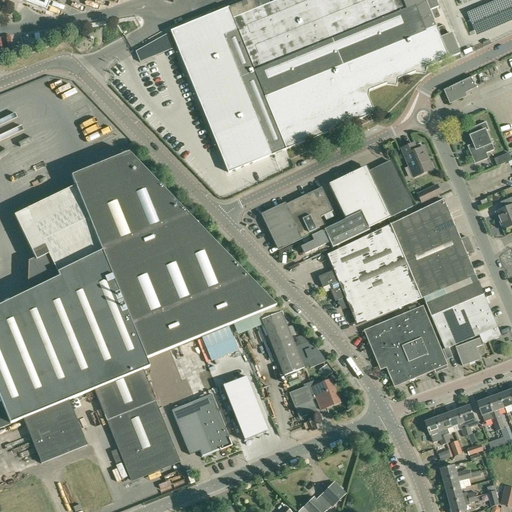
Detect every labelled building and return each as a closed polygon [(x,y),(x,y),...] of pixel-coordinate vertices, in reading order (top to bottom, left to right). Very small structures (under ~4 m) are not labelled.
[(228,8),(170,31),(228,173),(286,149),(374,113),(368,97),(368,91),(386,84),(396,85),(397,79),(415,72),(425,73),(426,68),(449,58),(448,58),(460,54),(451,33),(447,35),(444,25),(437,28),(441,37),(440,38),(429,11),(430,11),(434,20),(440,17),(437,8),(438,7),(435,0),(247,0),(228,8)] [(511,0),(496,0),(466,13),(476,35),(511,20),(511,0)] [(475,88),(470,77),(444,89),(450,102),(461,97),(460,95),(475,88)] [(470,149),(476,163),(489,158),(486,153),(494,150),(492,144),(487,131),(489,130),(486,122),(470,129),(473,136),(471,136),(476,147),(470,149)] [(412,144),(401,148),(413,178),(433,169),(423,147),(414,151),(412,144)] [(75,187),(14,216),(35,259),(36,261),(48,255),(57,274),(59,278),(54,280),(56,284),(85,270),(108,280),(141,361),(146,360),(275,307),(276,307),(251,281),(128,154),(71,177),(75,187)] [(390,161),(368,172),(367,169),(363,168),(328,184),(345,220),(324,230),(311,236),(313,241),(301,247),(304,254),(330,242),(333,247),(369,230),(368,228),(412,207),(390,161)] [(437,185),(417,194),(421,202),(441,193),(437,185)] [(320,218),(333,212),(321,188),(271,212),(263,215),(280,249),(324,227),(320,218)] [(511,196),(508,199),(511,206),(497,212),(503,229),(511,224),(511,196)] [(391,225),(398,243),(406,261),(459,238),(443,200),(391,225)] [(192,207),(187,202),(183,206),(188,211),(192,207)] [(398,243),(391,225),(327,255),(334,271),(398,243)] [(460,240),(459,238),(406,261),(421,298),(475,276),(467,256),(471,254),(472,250),(467,237),(460,240)] [(398,243),(334,271),(318,277),(323,288),(331,285),(333,290),(331,291),(331,292),(406,261),(398,243)] [(421,298),(406,261),(331,292),(335,302),(345,297),(357,325),(421,298)] [(30,292),(0,306),(0,400),(10,424),(23,419),(69,401),(94,390),(143,370),(149,368),(146,360),(141,361),(108,280),(85,270),(56,284),(54,280),(30,292)] [(479,338),(482,345),(483,345),(483,344),(501,336),(478,281),(426,302),(445,349),(448,347),(479,335),(480,337),(479,338)] [(410,312),(404,314),(415,341),(420,339),(425,350),(438,345),(423,307),(410,312)] [(292,340),(282,313),(281,312),(262,320),(284,376),(304,368),(297,352),(292,340)] [(415,341),(404,314),(364,331),(371,348),(373,347),(382,368),(386,367),(386,366),(406,358),(401,346),(415,341)] [(309,342),(303,335),(292,340),(297,352),(303,350),(310,368),(326,362),(316,349),(309,342)] [(482,345),(479,338),(456,347),(463,365),(480,358),(476,348),(482,345)] [(420,339),(415,341),(401,346),(406,358),(386,366),(386,367),(394,387),(447,365),(438,345),(425,350),(420,339)] [(249,352),(258,348),(255,341),(246,344),(249,352)] [(448,347),(445,349),(443,350),(447,360),(452,357),(448,347)] [(143,370),(94,390),(106,422),(107,421),(131,481),(132,481),(162,469),(178,462),(177,459),(154,402),(155,402),(152,394),(143,370)] [(244,441),(268,432),(246,376),(222,386),(244,441)] [(340,403),(331,380),(312,388),(321,410),(340,403)] [(311,400),(306,388),(307,388),(306,387),(290,394),(300,419),(316,412),(311,400)] [(511,391),(511,390),(500,395),(505,408),(511,405),(511,391)] [(220,451),(232,446),(211,395),(172,411),(190,455),(189,453),(199,449),(202,457),(215,452),(215,451),(220,449),(220,451)] [(500,395),(489,399),(501,430),(505,428),(498,410),(505,408),(500,395)] [(501,430),(489,399),(478,403),(485,422),(492,419),(497,431),(501,430)] [(0,400),(0,429),(10,425),(10,424),(0,400)] [(69,401),(23,419),(41,464),(87,446),(69,401)] [(470,406),(459,410),(469,436),(473,434),(471,427),(479,424),(475,419),(470,406)] [(459,410),(448,414),(453,428),(458,425),(460,430),(461,430),(464,437),(469,436),(459,410)] [(453,428),(448,414),(436,418),(442,432),(446,444),(451,442),(448,434),(450,434),(448,429),(453,428)] [(442,432),(436,418),(425,422),(430,436),(436,434),(438,438),(440,438),(442,446),(446,444),(442,432)] [(455,457),(463,454),(458,441),(451,444),(455,457)] [(473,447),(475,454),(482,452),(479,445),(473,447)] [(475,454),(473,447),(467,449),(469,456),(475,454)] [(16,450),(8,455),(10,459),(19,455),(16,450)] [(450,450),(449,450),(439,454),(441,461),(453,457),(450,450)] [(238,472),(248,467),(242,454),(232,459),(238,472)] [(473,463),(482,460),(480,454),(471,457),(473,463)] [(83,467),(88,489),(105,485),(100,463),(83,467)] [(471,474),(471,473),(470,470),(462,471),(457,473),(455,466),(442,470),(445,481),(471,474)] [(480,471),(471,473),(471,474),(445,481),(448,493),(461,489),(459,482),(472,478),(481,476),(480,471)] [(314,498),(299,511),(324,511),(331,506),(333,507),(345,494),(334,483),(321,496),(323,498),(318,502),(314,498)] [(21,498),(36,493),(34,485),(18,490),(21,498)] [(511,507),(511,488),(505,486),(501,505),(511,507)] [(461,489),(448,493),(451,504),(477,497),(481,496),(483,495),(482,491),(476,493),(476,492),(468,495),(468,493),(463,494),(461,489)] [(500,505),(496,491),(488,493),(491,507),(500,505)] [(477,497),(451,504),(452,511),(466,511),(467,511),(466,506),(471,505),(471,503),(478,501),(479,501),(482,500),(481,496),(477,497)] [(15,511),(44,511),(41,502),(15,511)]
